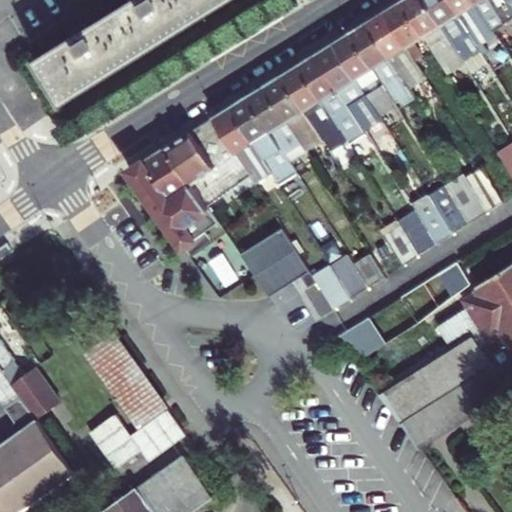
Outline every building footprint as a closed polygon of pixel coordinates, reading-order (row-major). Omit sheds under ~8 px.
[(131,0),(96,22),(89,26),(87,22),(74,30),(76,34),(38,58),(65,104),(232,0),(131,0)] [(425,35),(403,0),(402,0),(386,10),(408,46),(416,59),(423,54),(415,41),(425,35)] [(426,0),(403,0),(425,35),(443,64),(447,71),(464,61),(426,0)] [(426,0),(464,61),(465,61),(471,57),(482,50),(450,0),(426,0)] [(474,0),(450,0),(482,50),(483,52),(488,49),(483,40),(495,32),(474,0)] [(511,0),(474,0),(495,32),(496,34),(507,27),(505,24),(510,20),(511,18),(511,0)] [(408,46),(386,10),(368,21),(409,86),(426,75),(416,59),(408,46)] [(368,21),(352,32),(397,104),(413,93),(409,86),(368,21)] [(352,32),(335,42),(380,115),(397,104),(352,32)] [(380,115),(335,42),(317,53),(365,129),(382,119),(380,115)] [(365,129),(317,53),(301,63),(348,138),(349,140),(365,129)] [(477,66),(471,57),(465,61),(470,70),(477,66)] [(348,138),(301,63),(284,74),(325,139),(331,148),(348,138)] [(284,74),(267,84),(307,149),(325,139),(284,74)] [(250,95),(253,100),(282,147),(286,145),(294,158),(307,149),(267,84),(250,95)] [(282,147),(253,100),(250,95),(232,106),(273,171),(281,183),(298,172),(282,147)] [(232,106),(215,116),(252,176),(256,182),(273,171),(232,106)] [(165,146),(207,204),(252,176),(215,116),(170,143),(165,146)] [(511,143),(498,153),(511,175),(511,143)] [(207,204),(165,146),(130,168),(129,168),(184,245),(206,229),(218,221),(207,204)] [(488,212),(505,201),(484,167),(466,178),(488,212)] [(463,174),(447,184),(471,222),(488,212),(466,178),(463,174)] [(447,184),(429,195),(443,216),(453,233),(471,222),(447,184)] [(415,210),(437,243),(453,233),(443,216),(429,195),(429,194),(412,204),(415,210)] [(398,220),(401,224),(420,254),(437,243),(415,210),(398,220)] [(401,224),(384,235),(403,264),(420,254),(401,224)] [(206,229),(184,245),(185,246),(191,255),(213,239),(206,229)] [(286,230),(245,257),(274,297),(306,276),(313,272),(286,230)] [(355,265),(348,254),(333,264),(353,295),(368,286),(355,265)] [(372,254),(355,265),(368,286),(386,275),(372,254)] [(455,262),(433,275),(448,299),(470,286),(455,262)] [(511,263),(476,285),(480,292),(467,300),(471,307),(439,327),(453,349),(383,395),(419,445),(508,391),(503,382),(511,375),(511,263)] [(353,295),(333,264),(315,275),(335,306),(353,295)] [(0,328),(1,328),(0,326),(0,304),(1,304),(0,302),(0,364),(38,419),(62,402),(37,367),(26,374),(0,336),(0,328)] [(338,333),(344,340),(357,359),(384,342),(368,315),(338,333)] [(97,331),(80,344),(141,430),(133,436),(118,415),(93,432),(116,467),(118,469),(144,450),(151,461),(188,435),(115,333),(103,340),(97,331)] [(0,511),(22,511),(77,474),(38,419),(0,364),(0,397),(16,421),(14,431),(16,435),(0,446),(0,511)] [(188,511),(213,494),(186,457),(142,489),(140,487),(104,511),(188,511)]
